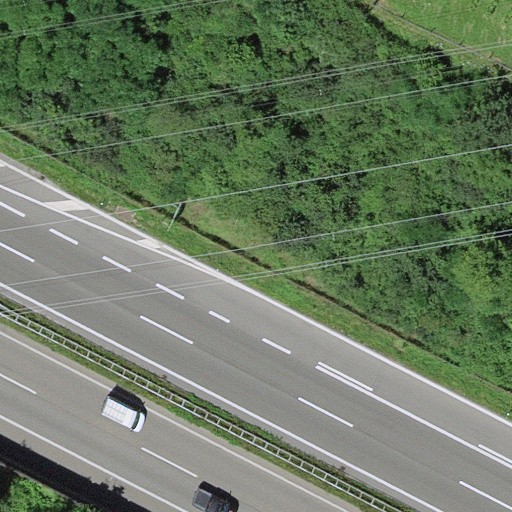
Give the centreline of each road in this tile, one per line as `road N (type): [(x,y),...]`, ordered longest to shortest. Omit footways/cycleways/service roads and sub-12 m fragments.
road 1 (motorway): [(511,505),(0,240)]
road 2 (motorway): [(0,375),(264,511)]
